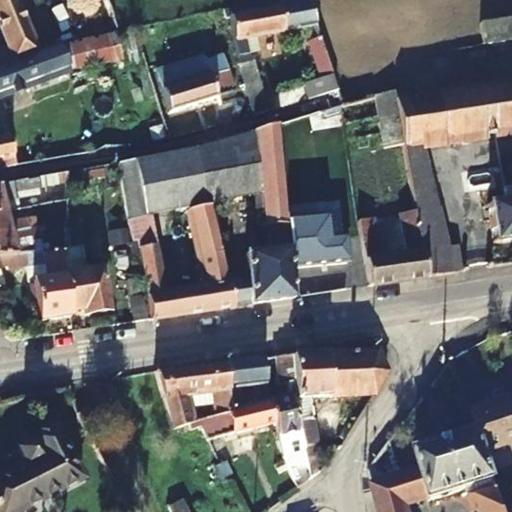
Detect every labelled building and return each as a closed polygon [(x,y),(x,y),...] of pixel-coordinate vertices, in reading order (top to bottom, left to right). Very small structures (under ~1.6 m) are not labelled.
[(0,46),(0,64),(35,51),(14,0),(0,0),(0,34),(4,45),(0,46)] [(55,0),(58,14),(102,6),(101,0),(55,0)] [(305,0),(319,40),(330,73),(443,53),(434,0),(305,0)] [(237,58),(248,55),(245,39),(298,30),(295,8),(233,16),(231,10),(221,12),(223,19),(228,19),(237,58)] [(114,36),(58,44),(67,67),(118,59),(114,36)] [(305,99),(336,92),(330,73),(319,40),(307,44),(319,78),(301,84),(305,99)] [(0,94),(67,67),(58,44),(35,51),(0,64),(0,94)] [(250,63),(248,55),(237,58),(239,66),(250,63)] [(156,72),(168,112),(232,92),(221,59),(207,62),(205,57),(156,72)] [(239,66),(254,115),(267,110),(255,61),(250,63),(239,66)] [(433,95),(440,143),(511,132),(511,95),(510,82),(433,95)] [(393,102),(408,99),(407,90),(391,92),(393,102)] [(414,99),(421,146),(440,143),(433,95),(414,99)] [(408,99),(393,102),(397,120),(378,122),(382,150),(403,149),(421,146),(414,99),(408,99)] [(250,132),(253,163),(258,229),(265,228),(266,250),(244,254),(247,279),(250,305),(293,299),(278,124),(250,132)] [(202,174),(253,163),(250,132),(195,148),(202,174)] [(6,137),(0,137),(0,161),(3,161),(4,168),(15,166),(6,137)] [(418,232),(441,228),(421,146),(403,149),(415,214),(418,232)] [(52,175),(53,185),(68,182),(67,172),(52,175)] [(37,189),(53,185),(52,175),(35,177),(37,189)] [(0,203),(17,200),(15,192),(25,190),(23,180),(0,183),(0,212),(2,212),(0,203)] [(511,199),(488,203),(493,241),(511,238),(511,199)] [(18,210),(17,200),(0,203),(2,212),(18,210)] [(202,289),(180,292),(183,315),(231,308),(225,283),(208,205),(185,211),(202,289)] [(383,243),(377,244),(360,247),(368,287),(427,278),(422,253),(418,232),(415,214),(399,216),(406,255),(385,258),(383,243)] [(358,233),(374,230),(372,219),(356,222),(358,233)] [(32,221),(22,222),(23,230),(33,229),(32,221)] [(23,230),(22,222),(13,224),(14,232),(23,230)] [(14,232),(13,224),(4,225),(5,234),(14,232)] [(445,248),(441,228),(418,232),(422,253),(445,248)] [(24,238),(23,230),(14,232),(15,239),(24,238)] [(377,244),(374,230),(358,233),(360,247),(377,244)] [(9,258),(5,234),(0,234),(0,258),(6,258),(9,258)] [(456,246),(445,248),(422,253),(427,278),(461,272),(456,246)] [(166,317),(162,295),(154,248),(137,250),(149,320),(166,317)] [(60,252),(69,311),(84,310),(85,314),(107,312),(100,272),(86,273),(83,249),(60,252)] [(25,256),(26,265),(28,283),(32,282),(37,321),(69,317),(69,311),(60,252),(25,256)] [(6,258),(7,268),(26,265),(25,256),(24,255),(9,258),(6,258)] [(250,305),(247,279),(225,283),(231,308),(250,305)] [(183,315),(180,292),(162,295),(166,317),(183,315)] [(134,322),(147,321),(143,297),(130,299),(134,322)] [(312,476),(318,472),(308,421),(311,421),(307,399),(371,394),(385,371),(376,350),(290,355),(292,382),(285,382),(287,396),(288,396),(305,450),(312,476)] [(274,383),(285,382),(292,382),(290,355),(272,356),(274,383)] [(224,361),(228,400),(229,412),(266,402),(260,356),(224,361)] [(228,400),(224,361),(208,363),(153,370),(171,430),(188,422),(206,418),(203,409),(214,406),(216,415),(229,412),(228,400)] [(267,401),(275,423),(281,454),(295,488),(305,481),(297,454),(305,450),(288,396),(287,396),(267,401)] [(478,433),(484,451),(511,441),(511,399),(489,407),(487,403),(469,409),(478,433)] [(208,439),(275,423),(267,401),(266,402),(229,412),(216,415),(206,418),(188,422),(191,430),(201,426),(208,439)] [(0,475),(0,511),(12,511),(80,481),(55,424),(28,436),(31,443),(18,450),(24,464),(0,475)] [(379,511),(405,505),(467,489),(495,481),(484,451),(478,433),(415,452),(420,469),(400,475),(389,440),(366,469),(377,511),(379,511)] [(469,498),(475,496),(498,490),(495,481),(467,489),(469,498)] [(506,511),(498,490),(475,496),(480,511),(506,511)] [(191,511),(183,494),(167,503),(171,511),(191,511)]
